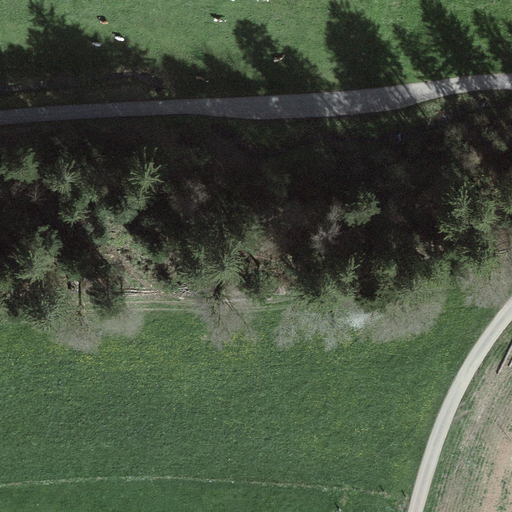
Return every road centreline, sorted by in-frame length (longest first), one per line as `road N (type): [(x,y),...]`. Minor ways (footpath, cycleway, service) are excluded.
road 1 (unclassified): [(0,119),(318,101),(511,80)]
road 2 (track): [(420,511),(460,381),(511,307)]
